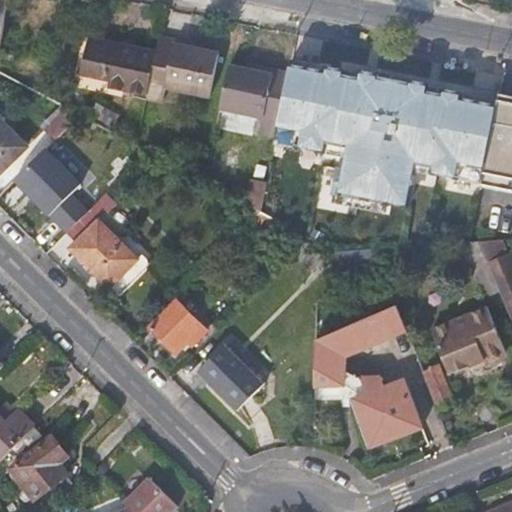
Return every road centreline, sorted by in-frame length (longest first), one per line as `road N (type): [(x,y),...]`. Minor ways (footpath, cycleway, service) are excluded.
road 1 (residential): [(249,495),(0,247)]
road 2 (secondary): [(305,0),(511,41)]
road 3 (residential): [(362,511),(511,450)]
